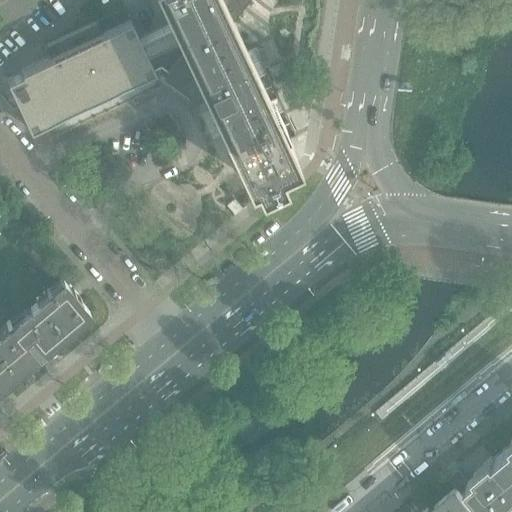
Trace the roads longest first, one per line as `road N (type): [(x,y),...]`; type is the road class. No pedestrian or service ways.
road 1 (secondary): [(360,137),(312,218),(172,336)]
road 2 (secondary): [(192,360),(358,225),(414,216)]
road 3 (residential): [(0,132),(172,336)]
road 4 (secondary): [(10,511),(192,360)]
road 5 (secondary): [(172,336),(0,480)]
road 6 (residential): [(511,374),(347,511)]
road 7 (secondary): [(381,0),(360,137)]
